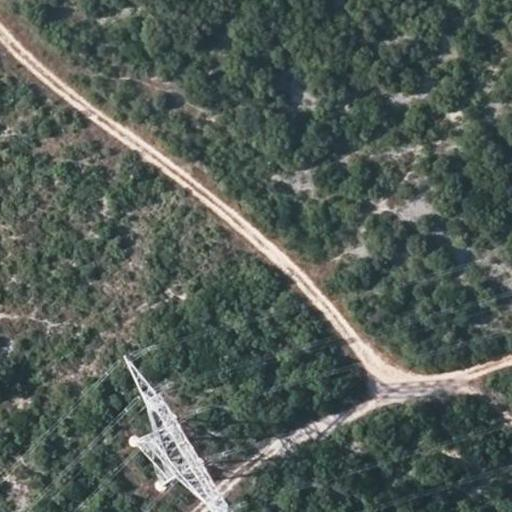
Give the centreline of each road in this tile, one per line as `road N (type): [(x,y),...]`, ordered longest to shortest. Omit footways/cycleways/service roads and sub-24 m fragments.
road 1 (track): [(0,31),(87,109),(216,194),(322,302),(388,394),(457,377)]
road 2 (track): [(388,394),(283,445),(193,511)]
